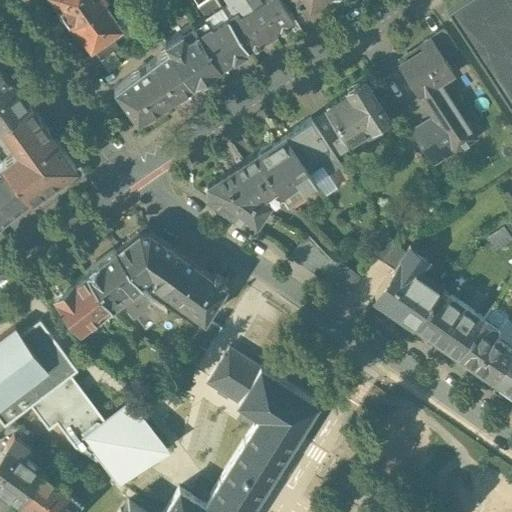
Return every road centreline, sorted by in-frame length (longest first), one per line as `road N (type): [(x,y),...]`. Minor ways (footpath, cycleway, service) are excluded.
road 1 (residential): [(134,175),(511,437)]
road 2 (tertiary): [(134,175),(406,0)]
road 3 (residential): [(134,175),(7,0)]
road 4 (tertiary): [(0,283),(134,175)]
